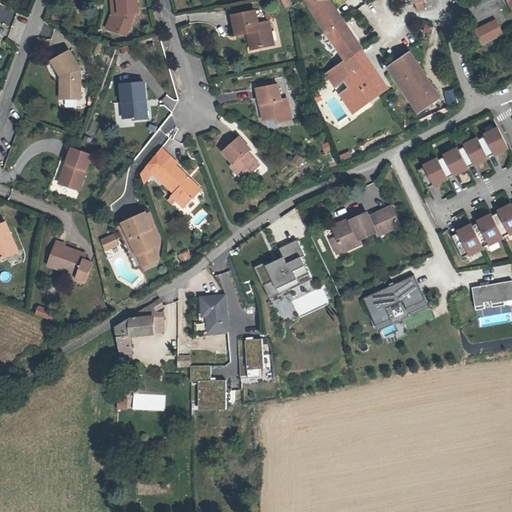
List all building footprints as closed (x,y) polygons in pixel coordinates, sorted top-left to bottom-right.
[(107,29),(114,31),(119,15),(117,0),(110,0),(112,16),(107,29)] [(117,0),(119,15),(114,31),(126,35),(133,14),(138,14),(135,0),(117,0)] [(340,52),(343,56),(346,54),(350,60),(366,49),(367,49),(335,0),(312,0),(344,51),(340,52)] [(425,2),(419,5),(421,12),(427,10),(425,2)] [(0,4),(0,20),(8,24),(14,11),(0,4)] [(237,36),(247,34),(251,33),(252,37),(247,38),(250,51),(264,48),(263,46),(270,45),(268,34),(271,33),(269,24),(258,26),(256,13),(233,19),(237,36)] [(483,48),(504,37),(497,23),(476,34),(483,48)] [(413,34),(417,40),(431,31),(426,24),(413,34)] [(350,60),(331,71),(339,85),(348,79),(354,87),(345,93),(356,112),(392,89),(385,79),(382,81),(376,72),(372,74),(366,65),(373,61),(366,49),(350,60)] [(385,79),(367,49),(366,49),(373,61),(366,65),(372,74),(376,72),(382,81),(385,79)] [(50,60),(60,75),(64,75),(64,97),(80,97),(80,69),(68,50),(50,60)] [(414,53),(398,63),(404,71),(402,72),(420,102),(422,100),(427,108),(443,99),(414,53)] [(331,71),(330,72),(339,85),(331,71)] [(288,98),(286,98),(282,99),(278,84),(257,89),(261,105),(266,104),(269,120),(279,118),(279,121),(289,118),(287,107),(291,106),(288,98)] [(132,121),(132,124),(143,123),(142,105),(146,105),(144,85),(121,87),(123,121),(132,121)] [(345,93),(344,93),(355,112),(356,112),(345,93)] [(495,133),(414,174),(423,192),(504,151),(495,133)] [(236,167),(241,173),(245,170),(251,177),(263,166),(256,157),(254,158),(250,153),(254,150),(243,138),(227,153),(238,165),(236,167)] [(163,146),(149,164),(160,175),(162,176),(163,174),(170,181),(167,183),(186,201),(183,204),(190,211),(202,199),(198,195),(203,190),(178,165),(179,163),(163,146)] [(68,149),(63,165),(66,165),(60,184),(79,190),(89,156),(68,149)] [(338,154),(340,162),(351,158),(349,150),(338,154)] [(298,167),(303,160),(295,154),(290,161),(298,167)] [(149,187),(160,175),(149,164),(145,170),(149,187)] [(58,184),(60,184),(66,165),(63,165),(58,184)] [(380,165),(379,178),(390,179),(391,165),(380,165)] [(248,180),(251,177),(245,170),(241,173),(248,180)] [(198,195),(202,199),(207,194),(203,190),(198,195)] [(511,207),(449,240),(460,261),(511,234),(511,207)] [(191,218),(196,224),(207,216),(202,209),(191,218)] [(333,241),(325,244),(333,260),(340,256),(338,252),(357,244),(374,236),(379,234),(381,238),(397,230),(388,211),(366,221),(364,217),(348,224),(347,222),(328,231),(333,241)] [(148,213),(127,222),(147,267),(159,262),(154,250),(155,250),(148,233),(155,230),(148,213)] [(0,227),(0,262),(16,256),(3,226),(0,227)] [(120,234),(110,238),(114,247),(124,243),(120,234)] [(62,244),(56,242),(47,267),(76,277),(74,282),(83,285),(91,264),(83,261),(85,255),(64,248),(62,244)] [(359,248),(357,244),(338,252),(340,256),(359,248)] [(300,262),(304,261),(296,245),(278,253),(281,260),(282,262),(267,270),(266,267),(265,267),(253,272),(262,291),(262,290),(263,290),(267,298),(307,279),(303,271),(304,271),(300,262)] [(179,260),(190,257),(189,250),(178,253),(179,260)] [(266,267),(267,270),(282,262),(281,260),(266,267)] [(310,284),(304,271),(303,271),(307,279),(267,298),(263,290),(262,290),(269,304),(310,284)] [(412,280),(362,303),(375,330),(389,323),(384,312),(401,304),(405,313),(423,304),(412,280)] [(511,296),(511,294),(510,284),(470,292),(473,314),(482,313),(481,306),(489,305),(490,311),(502,309),(502,305),(500,298),(511,296)] [(212,311),(213,326),(230,326),(229,293),(206,294),(206,311),(212,311)] [(511,296),(500,298),(502,305),(511,303),(511,296)] [(118,323),(120,345),(132,344),(132,333),(156,330),(155,326),(165,325),(165,315),(156,316),(156,312),(157,309),(158,307),(160,306),(156,298),(142,307),(142,312),(133,312),(118,323)] [(389,323),(375,330),(377,335),(427,312),(423,304),(405,313),(401,304),(384,312),(389,323)] [(37,314),(54,321),(57,312),(40,305),(37,314)] [(266,338),(237,339),(239,377),(262,375),(261,349),(266,348),(266,338)] [(193,351),(181,351),(181,361),(190,361),(190,364),(193,364),(193,351)] [(194,408),(225,408),(224,379),(209,379),(209,365),(189,365),(189,379),(193,379),(194,408)] [(127,399),(119,398),(119,407),(127,407),(127,399)] [(170,483),(138,484),(138,495),(170,494),(170,483)]
